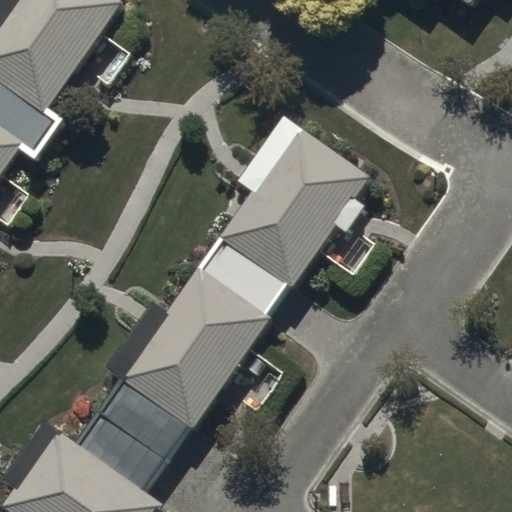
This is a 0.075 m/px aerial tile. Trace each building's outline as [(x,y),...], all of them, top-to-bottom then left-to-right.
[(130,1),(128,0),(24,0),(0,34),(0,74),(53,111),(130,1)] [(0,182),(30,140),(0,118),(0,182)] [(379,177),(309,129),(232,238),(302,287),(379,177)] [(279,317),(207,267),(130,377),(202,427),(279,317)] [(162,511),(168,504),(67,433),(14,508),(20,511),(162,511)]
